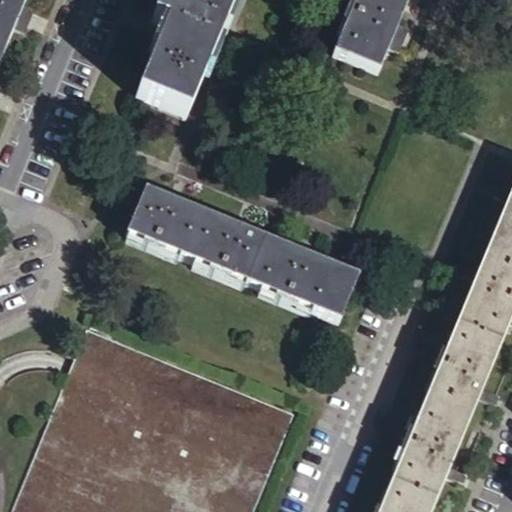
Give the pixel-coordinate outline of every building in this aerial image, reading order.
[(0,0),(0,95),(2,91),(0,90),(0,65),(15,30),(26,35),(32,20),(36,11),(25,6),(27,0),(0,0)] [(177,0),(172,14),(166,28),(137,98),(187,120),(223,36),(237,0),(177,0)] [(357,0),(333,58),(377,77),(389,50),(398,54),(408,31),(398,28),(409,0),(357,0)] [(166,28),(172,14),(157,7),(150,22),(166,28)] [(127,232),(339,324),(358,277),(319,261),(324,249),(303,240),(298,252),(253,233),(258,222),(235,212),(230,222),(187,204),(192,193),(170,184),(165,195),(146,186),(127,232)] [(508,203),(511,193),(498,188),(494,197),(508,203)] [(508,203),(479,272),(475,281),(378,511),(433,511),(448,476),(452,466),(482,396),(485,387),(511,323),(511,192),(511,193),(508,203)] [(475,281),(479,272),(465,266),(461,276),(475,281)] [(14,511),(254,511),(295,414),(90,329),(75,365),(14,511)] [(485,387),(482,396),(495,402),(499,393),(485,387)] [(452,466),(448,476),(462,481),(466,471),(452,466)]
